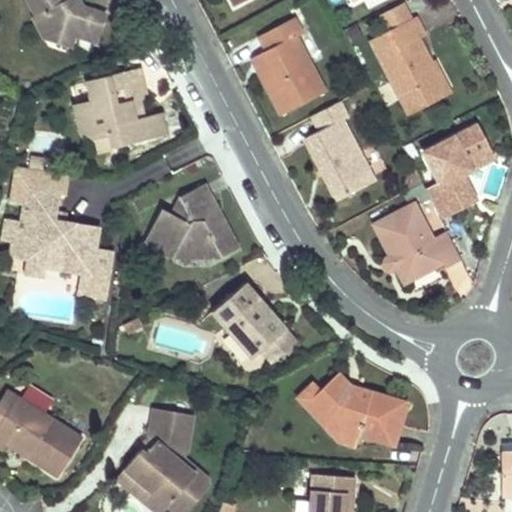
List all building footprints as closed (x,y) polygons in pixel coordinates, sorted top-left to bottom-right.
[(71,0),(63,4),(61,0),(23,0),(33,16),(30,18),(41,38),(52,31),(73,38),(95,45),(105,13),(84,6),(80,0),(71,0)] [(417,38),(420,37),(423,35),(414,17),(370,40),(407,116),(426,106),(422,100),(440,91),(426,65),(429,63),(417,38)] [(293,18),(258,36),(265,50),(259,53),(273,81),(264,86),(279,115),(323,93),(294,36),(301,33),(293,18)] [(73,38),(52,31),(41,38),(70,47),(73,38)] [(273,81),(259,53),(250,58),(264,86),(273,81)] [(449,94),(433,61),(429,63),(426,65),(440,91),(422,100),(426,106),(449,94)] [(144,95),(138,70),(109,77),(112,90),(121,87),(124,100),(129,98),(134,119),(143,117),(139,97),(144,95)] [(85,82),(88,91),(90,101),(75,104),(72,105),(78,131),(92,140),(108,136),(110,147),(164,135),(159,113),(143,117),(134,119),(129,98),(124,100),(121,87),(112,90),(109,77),(85,82)] [(88,91),(85,82),(71,85),(75,104),(90,101),(88,91)] [(326,166),(328,169),(330,172),(324,175),(337,199),(373,180),(341,118),(347,116),(339,101),(311,116),(319,130),(304,137),(321,168),(326,166)] [(438,186),(425,192),(438,219),(474,201),(460,175),(457,168),(487,153),(474,128),(422,154),(438,186)] [(108,136),(92,140),(94,151),(110,147),(108,136)] [(457,168),(460,175),(490,160),(487,153),(457,168)] [(45,159),(30,157),(28,168),(43,171),(45,159)] [(328,169),(326,166),(321,168),(324,175),(330,172),(328,169)] [(203,259),(209,256),(216,252),(220,260),(237,250),(223,224),(217,227),(209,213),(215,210),(201,185),(177,198),(171,214),(161,210),(143,245),(171,259),(175,253),(187,260),(203,259)] [(52,221),(54,207),(57,193),(26,188),(21,224),(6,221),(3,240),(13,241),(10,257),(26,259),(44,262),(43,268),(76,274),(89,276),(92,256),(97,230),(52,221)] [(403,283),(423,273),(442,263),(445,269),(460,261),(445,231),(431,238),(414,204),(373,224),(388,253),(397,271),(403,283)] [(217,227),(223,224),(215,210),(209,213),(217,227)] [(397,271),(388,253),(381,262),(381,263),(382,265),(384,270),(390,273),(391,273),(392,273),(393,273),(397,271)] [(106,258),(92,256),(89,276),(76,274),(72,296),(98,300),(106,258)] [(24,275),(41,278),(43,268),(44,262),(26,259),(24,275)] [(283,330),(263,307),(244,284),(211,312),(251,358),(259,351),(283,330)] [(142,328),(138,322),(122,331),(125,337),(142,328)] [(269,362),(292,341),(283,330),(259,351),(269,362)] [(345,393),(348,384),(336,373),(316,392),(324,400),(310,413),(337,442),(348,431),(358,434),(391,445),(404,404),(364,391),(353,392),(351,396),(345,393)] [(364,391),(348,384),(345,393),(351,396),(353,392),(364,391)] [(310,385),(296,398),(310,413),(324,400),(316,392),(310,385)] [(0,409),(5,413),(15,398),(2,390),(0,393),(0,409)] [(15,398),(5,413),(0,420),(0,450),(1,451),(5,446),(8,441),(28,454),(25,460),(54,479),(80,440),(15,398)] [(159,437),(185,458),(190,453),(195,417),(150,410),(145,444),(149,449),(159,437)] [(348,431),(337,442),(353,446),(358,434),(348,431)] [(159,437),(149,449),(147,453),(143,457),(138,453),(122,471),(148,495),(140,504),(149,511),(165,511),(166,511),(167,511),(188,511),(209,489),(209,479),(185,458),(159,437)] [(8,441),(5,446),(25,460),(28,454),(8,441)] [(149,449),(145,444),(144,446),(138,453),(143,457),(147,453),(149,449)] [(511,452),(501,452),(501,496),(511,495),(511,452)] [(148,495),(122,471),(114,480),(140,504),(148,495)] [(353,478),(312,475),(309,511),(343,511),(350,511),(353,478)] [(356,511),(358,479),(353,478),(350,511),(356,511)] [(233,511),(235,506),(222,502),(218,511),(233,511)]
